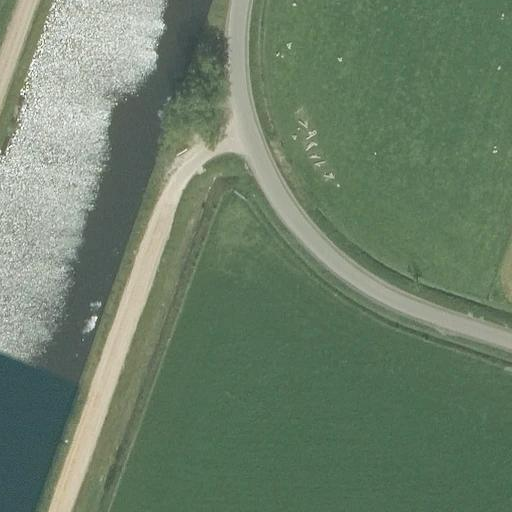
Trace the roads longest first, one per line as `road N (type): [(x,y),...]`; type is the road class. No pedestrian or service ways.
road 1 (unclassified): [(511,342),(400,304),(355,280),(297,229),(273,196),(237,97),(242,0)]
road 2 (track): [(247,133),(177,186),(59,511)]
